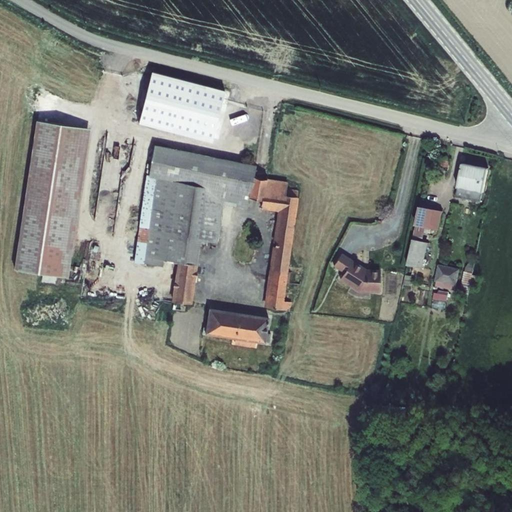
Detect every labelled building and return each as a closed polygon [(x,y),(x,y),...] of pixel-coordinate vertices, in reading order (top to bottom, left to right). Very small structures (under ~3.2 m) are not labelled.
[(225,97),(155,72),(138,118),(209,143),(225,97)] [(71,277),(94,128),(40,120),(18,269),(38,272),(71,277)] [(135,140),(133,158),(151,160),(153,142),(135,140)] [(228,203),(252,207),(254,196),(258,176),(260,164),(159,144),(137,252),(181,260),(174,297),(191,300),(203,238),(220,242),(228,203)] [(494,173),(469,167),(461,200),(487,205),(494,173)] [(254,196),(267,199),(271,179),(265,177),(258,176),(254,196)] [(285,297),(289,298),(307,192),(295,189),(295,183),(271,179),(267,199),(266,208),(284,211),(268,309),(290,313),(291,306),(283,304),(285,297)] [(446,214),(423,209),(419,229),(436,233),(442,234),(446,214)] [(436,233),(419,229),(413,254),(430,257),(436,233)] [(370,271),(345,254),(337,266),(348,273),(343,279),(363,292),(382,293),(383,271),(370,271)] [(430,257),(413,254),(411,265),(436,270),(437,264),(431,263),(432,258),(430,257)] [(465,275),(445,271),(442,288),(461,292),(465,275)] [(473,299),(477,278),(468,276),(463,297),(473,299)] [(433,306),(447,308),(450,293),(436,290),(433,306)] [(270,320),(209,309),(206,327),(202,326),(200,338),(234,344),(233,347),(255,351),(255,348),(265,350),(270,320)]
